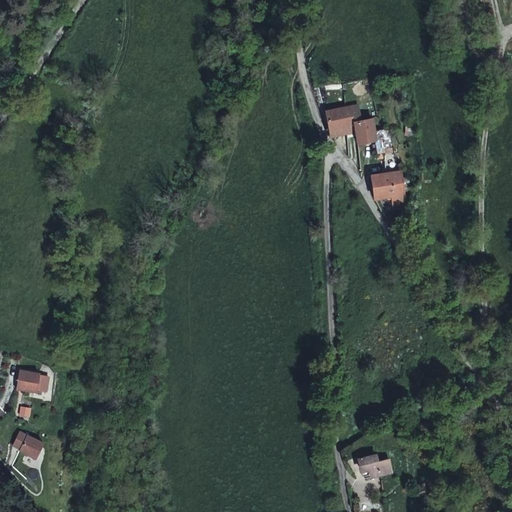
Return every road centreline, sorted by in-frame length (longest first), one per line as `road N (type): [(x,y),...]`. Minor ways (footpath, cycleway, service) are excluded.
road 1 (residential): [(326,145),(334,434),(347,511)]
road 2 (residential): [(500,410),(326,145)]
road 3 (residential): [(326,145),(306,94),(293,0)]
road 4 (residential): [(0,122),(80,0)]
